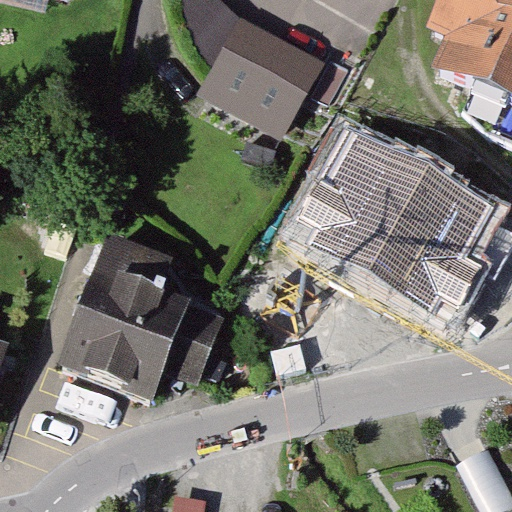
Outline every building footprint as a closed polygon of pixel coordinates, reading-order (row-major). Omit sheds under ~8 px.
[(511,0),(455,0),(437,44),(460,53),(444,91),(511,119),(511,0)] [(325,74),(245,38),(209,117),(289,153),(325,74)] [(378,124),(350,182),(314,165),(272,250),(476,350),(511,278),(482,264),(511,203),(511,200),(452,172),(457,162),(378,124)] [(176,280),(111,258),(67,383),(155,413),(168,375),(202,387),(224,325),(167,306),(176,280)] [(0,385),(10,355),(0,352),(0,385)]
